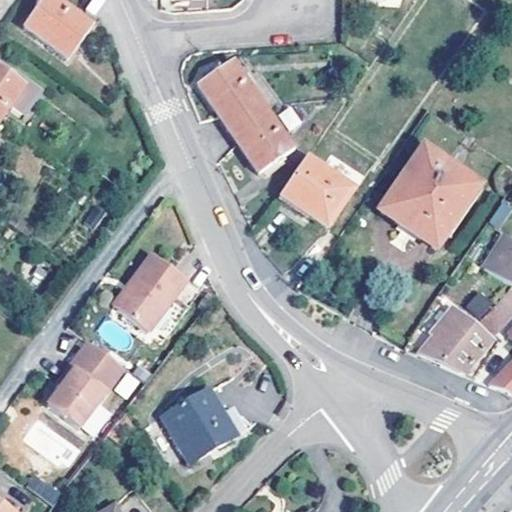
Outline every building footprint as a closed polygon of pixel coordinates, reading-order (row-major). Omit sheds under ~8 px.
[(55,0),(48,0),(27,29),(70,62),(95,30),(55,0)] [(0,57),(0,126),(0,127),(10,113),(23,122),(47,90),(1,56),(0,57)] [(228,133),(262,110),(230,65),(198,88),(228,133)] [(290,106),(279,114),(291,132),(302,124),(290,106)] [(262,110),(228,133),(257,175),(290,153),(262,110)] [(0,126),(0,127),(0,126),(0,162),(11,147),(0,139),(0,126)] [(423,151),(379,212),(433,250),(476,189),(423,151)] [(305,162),(274,205),(303,226),(310,218),(326,230),(351,193),(305,162)] [(511,210),(511,203),(508,200),(500,209),(507,216),(511,210)] [(481,271),(511,289),(511,246),(502,240),(481,271)] [(476,268),(469,263),(463,270),(469,275),(476,268)] [(118,306),(100,331),(132,353),(171,300),(135,274),(114,303),(118,306)] [(479,321),(494,335),(511,315),(511,289),(479,321)] [(96,328),(100,331),(118,306),(114,303),(96,328)] [(414,354),(462,375),(490,343),(450,310),(414,354)] [(492,337),(494,335),(479,321),(477,323),(492,337)] [(511,366),(490,387),(498,390),(511,376),(511,334),(509,337),(511,339),(511,366)] [(66,378),(54,394),(40,413),(73,436),(117,376),(80,349),(61,375),(66,378)] [(127,399),(140,381),(126,372),(114,390),(127,399)] [(50,391),(54,394),(66,378),(61,375),(50,391)] [(511,376),(498,390),(509,395),(511,396),(511,395),(511,376)] [(207,393),(162,420),(188,468),(235,440),(207,393)] [(99,403),(81,427),(94,437),(112,413),(99,403)] [(109,431),(112,436),(127,417),(124,412),(109,431)] [(117,445),(136,434),(127,417),(112,436),(117,445)]
